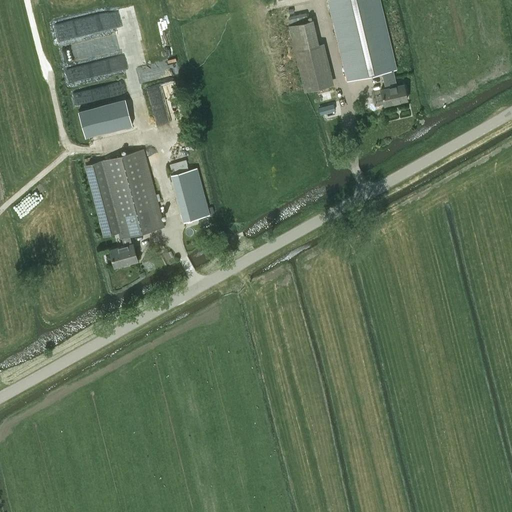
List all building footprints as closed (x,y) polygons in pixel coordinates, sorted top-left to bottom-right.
[(327,0),(347,81),(381,73),(397,69),(379,0),(327,0)] [(333,84),(324,43),(319,44),(313,19),(288,25),(304,91),(333,84)] [(382,73),(385,88),(380,89),(384,105),(407,100),(403,84),(397,85),(393,71),(382,73)] [(318,96),(319,102),(331,99),(330,94),(318,96)] [(133,127),(126,100),(79,113),(86,139),(133,127)] [(336,111),(334,104),(319,108),(321,115),(336,111)] [(104,236),(118,232),(120,239),(122,238),(130,236),(165,226),(144,149),(99,160),(84,164),(104,236)] [(171,175),(183,221),(209,214),(197,168),(171,175)] [(132,243),(130,236),(122,238),(124,245),(110,249),(114,267),(137,261),(133,243),(132,243)]
